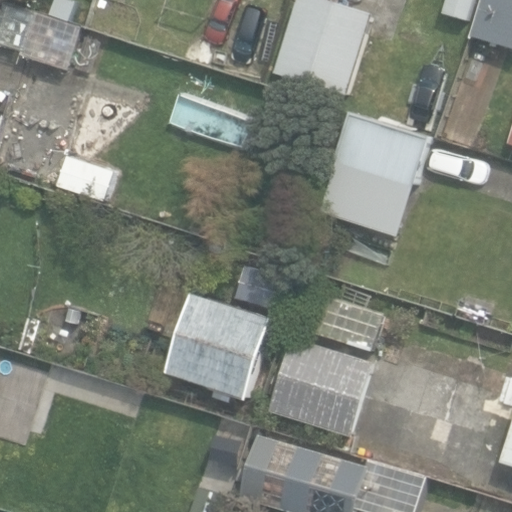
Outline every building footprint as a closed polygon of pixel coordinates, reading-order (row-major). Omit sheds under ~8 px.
[(355,96),(381,14),(337,0),(305,0),(283,73),(355,96)] [(474,22),(480,0),(454,0),(450,14),(474,22)] [(511,0),(484,0),(474,33),(511,44),(511,0)] [(18,11),(5,48),(95,80),(108,42),(18,11)] [(439,139),(361,114),(345,163),(423,188),(439,139)] [(142,158),(86,155),(84,197),(140,200),(142,158)] [(256,265),(242,298),(293,318),(306,285),(256,265)] [(249,396),(275,315),(194,291),(169,370),(249,396)] [(354,435),(378,361),(297,335),(273,410),(354,435)] [(245,495),(303,511),(360,511),(374,464),(263,432),(245,495)]
